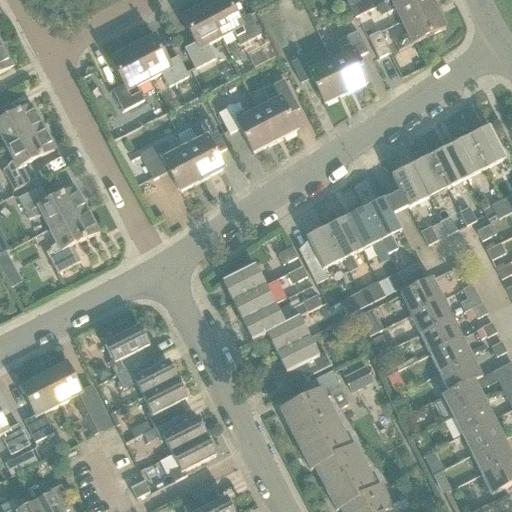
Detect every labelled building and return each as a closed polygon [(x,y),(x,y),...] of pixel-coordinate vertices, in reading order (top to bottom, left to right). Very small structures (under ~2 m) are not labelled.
[(219,0),(204,8),(221,40),(233,33),(240,47),(260,36),(250,16),(239,22),(227,0),(219,0)] [(345,0),(355,20),(375,10),(369,0),(345,0)] [(435,8),(430,0),(394,0),(377,8),(382,18),(396,11),(402,24),(435,8)] [(215,60),(208,46),(221,40),(204,8),(182,20),(195,44),(185,50),(196,70),(215,60)] [(402,24),(409,37),(395,43),(400,52),(445,30),(435,8),(402,24)] [(332,63),(347,96),(369,85),(357,60),(368,55),(358,34),(338,44),(345,57),(332,63)] [(369,40),(379,61),(391,55),(381,34),(369,40)] [(132,50),(149,82),(161,75),(168,89),(189,78),(178,58),(168,64),(154,39),(132,50)] [(0,74),(11,69),(0,47),(0,74)] [(144,102),(137,88),(149,82),(132,50),(111,62),(124,86),(113,92),(124,112),(144,102)] [(312,55),(292,65),(302,86),(313,81),(324,106),(347,96),(332,63),(319,70),(312,55)] [(259,113),(267,129),(275,144),(297,133),(289,118),(300,113),(284,83),(265,93),(271,106),(259,113)] [(240,131),(253,156),(275,144),(267,129),(259,113),(247,119),(240,105),(219,116),(230,136),(240,131)] [(43,129),(31,107),(5,121),(0,110),(0,135),(7,149),(43,129)] [(191,131),(178,138),(185,151),(202,183),(224,171),(216,157),(227,152),(210,121),(191,131)] [(7,149),(13,160),(3,171),(13,191),(37,178),(30,165),(55,152),(43,129),(7,149)] [(470,139),(486,171),(506,161),(490,129),(470,139)] [(450,149),(467,181),(486,171),(470,139),(450,149)] [(146,154),(140,157),(153,182),(169,174),(180,194),(202,183),(185,151),(173,157),(166,144),(146,154)] [(431,159),(447,191),(467,181),(450,149),(431,159)] [(412,168),(428,200),(447,191),(431,159),(412,168)] [(407,210),(408,211),(428,200),(412,168),(392,179),(399,193),(407,210)] [(87,212),(75,190),(50,203),(42,188),(19,200),(28,218),(43,216),(51,231),(87,212)] [(367,209),(365,211),(381,243),(385,250),(388,256),(399,251),(392,237),(401,233),(394,217),(407,210),(399,193),(386,200),(367,209)] [(509,216),(511,214),(511,198),(511,197),(502,202),(509,216)] [(492,207),(499,221),(509,216),(502,202),(492,207)] [(459,214),(466,228),(477,223),(469,209),(459,214)] [(346,220),(362,252),(381,243),(365,211),(346,220)] [(98,234),(87,212),(51,231),(57,243),(47,254),(58,274),(80,262),(73,248),(98,234)] [(447,238),(457,233),(450,219),(440,224),(447,238)] [(358,270),(352,258),(362,252),(346,220),(327,230),(343,262),(350,275),(358,270)] [(491,227),(477,234),(482,244),(496,237),(491,227)] [(421,234),(428,248),(438,243),(431,229),(421,234)] [(327,230),(306,240),(323,272),(343,262),(327,230)] [(487,253),(492,263),(505,256),(500,246),(487,253)] [(292,250),(282,254),(287,265),(297,260),(292,250)] [(385,250),(376,255),(381,265),(391,260),(388,256),(385,250)] [(6,257),(0,259),(0,270),(4,277),(14,272),(6,257)] [(397,275),(404,289),(424,279),(417,265),(397,275)] [(511,268),(510,265),(496,272),(501,282),(511,276),(511,268)] [(223,283),(233,304),(265,288),(255,267),(223,283)] [(468,277),(463,267),(453,272),(458,282),(468,277)] [(302,269),(292,274),(297,284),(307,279),(302,269)] [(387,280),(394,294),(404,289),(397,275),(387,280)] [(400,298),(411,318),(443,301),(433,281),(400,298)] [(368,290),(360,294),(367,308),(385,299),(378,285),(368,290)] [(473,286),(463,292),(468,302),(478,297),(473,286)] [(233,304),(243,323),(275,307),(265,288),(233,304)] [(357,313),(367,308),(360,294),(350,299),(357,313)] [(312,313),(322,308),(317,298),(307,303),(312,313)] [(347,318),(357,313),(350,299),(340,304),(347,318)] [(453,321),(443,301),(411,318),(420,337),(453,321)] [(487,316),(482,306),(472,311),(477,321),(487,316)] [(284,326),(275,307),(243,323),(253,343),(267,336),(267,335),(285,327),(284,326)] [(267,335),(267,336),(277,355),(309,339),(299,319),(284,326),(285,327),(267,335)] [(462,340),(453,321),(420,337),(430,356),(462,340)] [(497,335),(492,325),(482,330),(487,340),(497,335)] [(142,351),(150,348),(140,329),(105,346),(113,361),(109,363),(116,377),(147,362),(142,351)] [(309,339),(277,355),(287,375),(303,367),(309,379),(332,367),(326,355),(319,359),(309,339)] [(472,359),(462,340),(430,356),(440,376),(472,359)] [(507,354),(502,344),(492,349),(497,359),(507,354)] [(440,376),(450,395),(475,383),(482,379),(472,359),(440,376)] [(152,372),(147,362),(116,377),(123,390),(136,384),(143,399),(178,382),(169,364),(152,372)] [(511,374),(511,364),(493,374),(497,382),(511,374)] [(44,377),(59,407),(74,399),(93,438),(112,428),(92,388),(81,393),(67,365),(44,377)] [(365,368),(344,379),(352,395),(374,384),(365,368)] [(321,392),(281,413),(311,472),(316,470),(350,450),(332,414),(349,406),(332,373),(316,382),(321,392)] [(55,434),(45,414),(59,407),(44,377),(20,388),(35,417),(24,422),(35,443),(55,434)] [(187,400),(178,382),(143,399),(151,414),(147,416),(154,430),(185,414),(180,404),(187,400)] [(442,399),(452,419),(485,402),(475,383),(450,395),(442,399)] [(511,398),(511,389),(503,393),(507,401),(511,398)] [(494,422),(485,402),(452,419),(462,438),(494,422)] [(190,424),(185,414),(154,430),(161,444),(164,442),(172,457),(207,439),(198,421),(190,424)] [(0,415),(0,437),(0,438),(10,457),(29,447),(18,426),(8,431),(0,415)] [(504,441),(494,422),(462,438),(472,457),(504,441)] [(216,457),(207,439),(172,457),(178,469),(169,473),(175,484),(187,478),(185,473),(216,457)] [(511,461),(511,456),(504,441),(472,457),(482,477),(511,461)] [(337,511),(341,509),(376,491),(354,447),(350,450),(316,470),(337,511)] [(31,452),(16,460),(22,472),(37,464),(31,452)] [(511,461),(482,477),(492,497),(511,486),(511,461)] [(150,494),(144,484),(130,490),(136,501),(150,494)] [(34,505),(37,511),(74,511),(61,486),(47,494),(49,498),(34,505)] [(341,509),(342,511),(392,511),(380,488),(376,491),(341,509)] [(232,511),(227,500),(219,504),(214,493),(182,510),(183,511),(232,511)] [(37,511),(34,505),(20,511),(19,511),(14,501),(0,508),(2,511),(37,511)]
